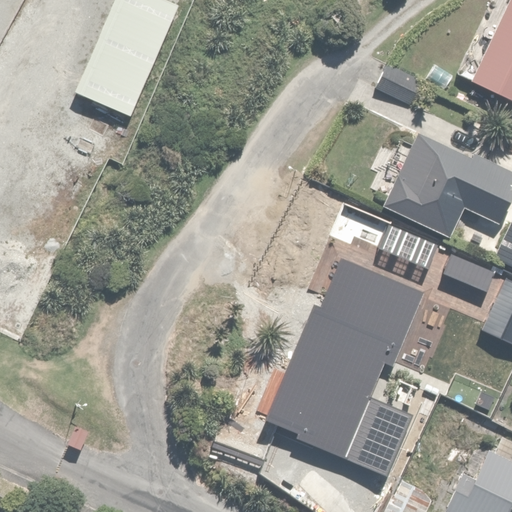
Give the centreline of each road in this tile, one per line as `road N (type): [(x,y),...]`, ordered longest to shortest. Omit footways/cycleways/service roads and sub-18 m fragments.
road 1 (residential): [(330,75),(244,179),(153,321),(140,369),(145,422),(175,511)]
road 2 (residential): [(163,511),(0,433)]
